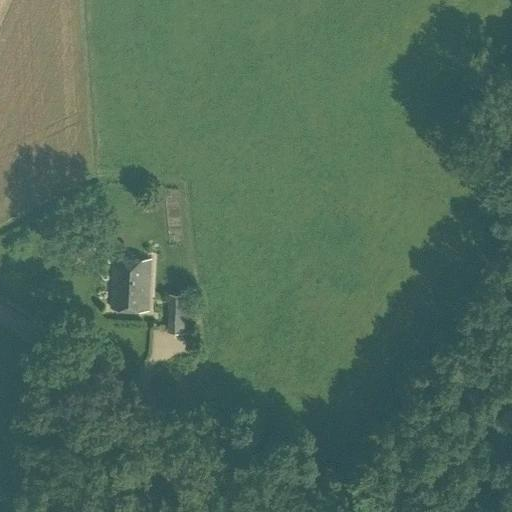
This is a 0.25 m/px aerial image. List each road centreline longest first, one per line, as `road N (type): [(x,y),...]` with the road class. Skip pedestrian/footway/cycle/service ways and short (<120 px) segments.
road 1 (unclassified): [(324,511),(68,362)]
road 2 (unclassified): [(67,511),(68,362)]
